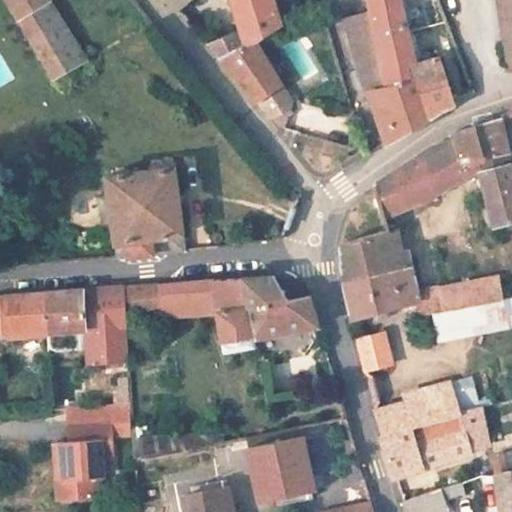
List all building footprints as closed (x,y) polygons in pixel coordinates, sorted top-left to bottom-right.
[(8,0),(19,16),(44,0),(8,0)] [(52,0),(44,0),(19,16),(57,80),(89,56),(52,0)] [(285,25),(276,0),(235,0),(244,27),(215,39),(227,53),(263,38),(276,32),(276,29),(285,25)] [(409,12),(405,0),(375,0),(378,9),(400,87),(427,80),(437,117),(457,109),(455,103),(443,64),(424,68),(409,12)] [(511,0),(503,0),(511,49),(511,0)] [(400,87),(378,9),(350,16),(391,145),(437,117),(427,80),(400,87)] [(263,38),(227,53),(264,98),(291,85),(263,38)] [(0,55),(0,85),(11,81),(0,55)] [(291,85),(264,98),(285,124),(299,103),(291,85)] [(511,159),(511,139),(507,117),(486,124),(479,127),(489,167),(511,159)] [(489,167),(479,127),(468,132),(459,136),(469,174),(481,170),(489,167)] [(469,174),(459,136),(444,144),(429,153),(394,176),(375,188),(389,225),(440,197),(469,174)] [(511,216),(511,159),(489,167),(481,170),(496,221),(511,216)] [(182,249),(170,165),(104,171),(113,255),(126,255),(143,253),(182,249)] [(402,260),(393,234),(345,247),(346,289),(413,269),(410,258),(402,260)] [(423,300),(413,269),(346,289),(355,324),(424,303),(423,300)] [(504,297),(496,270),(439,286),(442,295),(448,313),(504,297)] [(267,320),(265,285),(257,285),(240,284),(163,289),(141,291),(141,308),(171,309),(174,319),(218,317),(222,321),(231,321),(267,320)] [(324,329),(321,314),(315,307),(292,307),(292,290),(281,286),(265,285),(267,320),(268,338),(326,334),(324,329)] [(143,358),(141,308),(141,291),(108,292),(62,295),(65,352),(103,351),(104,366),(143,365),(143,363),(143,358)] [(65,352),(62,295),(14,298),(2,299),(3,339),(26,339),(27,353),(65,352)] [(448,313),(442,295),(423,300),(424,303),(429,318),(448,313)] [(268,338),(267,320),(231,321),(234,355),(234,360),(269,359),(268,338)] [(392,375),(382,335),(360,341),(370,381),(392,375)] [(279,390),(277,360),(265,361),(267,391),(279,390)] [(56,364),(55,395),(76,395),(76,364),(56,364)] [(466,421),(458,395),(418,405),(419,409),(381,419),(387,442),(414,435),(419,451),(471,436),(466,421)] [(493,456),(485,413),(466,421),(471,436),(419,451),(414,435),(387,442),(398,484),(403,483),(493,456)] [(114,496),(113,460),(121,459),(120,425),(86,426),(87,443),(79,444),(81,496),(114,496)] [(250,454),(261,451),(261,442),(258,437),(193,454),(196,468),(250,454)] [(317,499),(301,440),(261,451),(250,454),(265,511),(317,499)] [(81,496),(79,444),(63,444),(63,497),(81,496)] [(511,511),(511,480),(493,486),(498,511),(511,511)]
